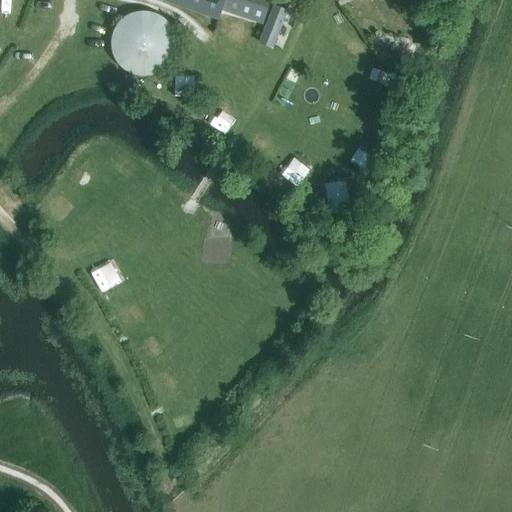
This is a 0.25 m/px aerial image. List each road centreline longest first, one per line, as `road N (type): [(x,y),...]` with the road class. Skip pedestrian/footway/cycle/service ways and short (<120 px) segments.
road 1 (track): [(0,212),(68,277),(176,495)]
road 2 (track): [(68,0),(66,20),(37,71),(0,108)]
